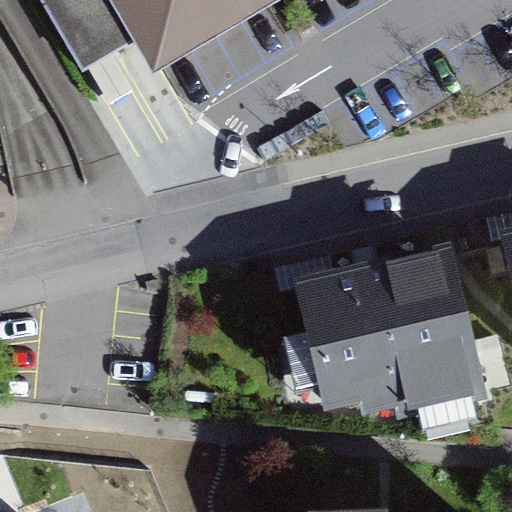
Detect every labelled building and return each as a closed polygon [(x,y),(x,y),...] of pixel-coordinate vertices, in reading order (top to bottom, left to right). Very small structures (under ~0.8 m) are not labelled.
[(24,0),(72,78),(120,50),(145,91),(297,0),(24,0)] [(511,214),(500,218),(511,270),(511,214)] [(451,230),(292,265),(325,396),(356,391),(365,404),(397,396),(400,410),(491,388),(451,230)] [(125,511),(120,470),(38,481),(42,511),(125,511)] [(310,511),(481,511),(482,510),(393,511),(392,511),(393,501),(310,503),(310,511)]
